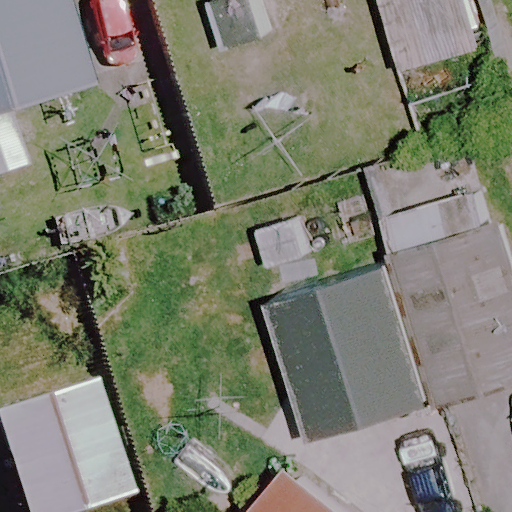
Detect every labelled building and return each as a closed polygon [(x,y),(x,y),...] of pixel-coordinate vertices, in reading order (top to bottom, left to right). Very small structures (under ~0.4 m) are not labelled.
[(0,0),(0,114),(73,93),(46,0),(0,0)] [(476,46),(461,0),(379,0),(402,69),(476,46)] [(388,271),(425,402),(479,387),(511,377),(511,215),(503,184),(374,220),(388,271)] [(425,402),(388,271),(270,304),(307,436),(402,409),(425,402)] [(18,511),(112,471),(70,377),(0,407),(0,472),(17,511),(18,511)] [(348,511),(295,464),(251,511),(348,511)]
